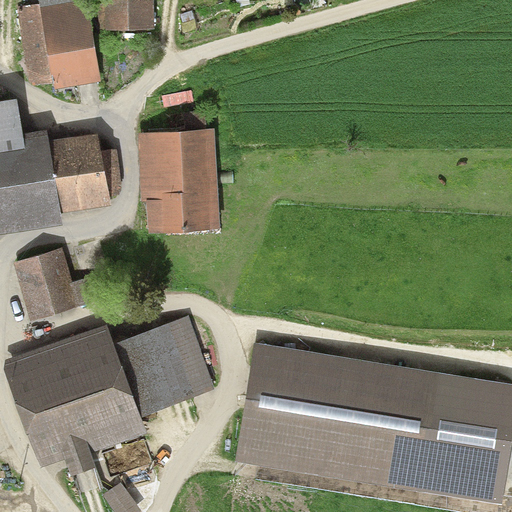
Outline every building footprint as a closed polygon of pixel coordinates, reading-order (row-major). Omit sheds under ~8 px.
[(97,6),(98,27),(146,25),(145,0),(105,0),(106,6),(97,6)] [(52,82),(52,83),(96,75),(85,1),(20,10),(33,85),(52,82)] [(0,219),(55,211),(43,146),(23,150),(16,123),(7,95),(0,96),(0,219)] [(212,228),(208,130),(146,131),(149,202),(131,205),(133,232),(212,228)] [(110,202),(110,198),(117,196),(111,152),(98,154),(95,139),(43,146),(55,211),(110,202)] [(15,264),(32,320),(74,308),(57,251),(15,264)] [(91,452),(147,432),(141,418),(218,390),(190,314),(115,341),(108,323),(6,359),(4,369),(40,468),(65,459),(71,477),(97,468),(91,452)] [(235,461),(502,503),(511,441),(511,383),(254,343),(235,461)] [(121,481),(103,493),(115,511),(136,511),(140,510),(121,481)]
